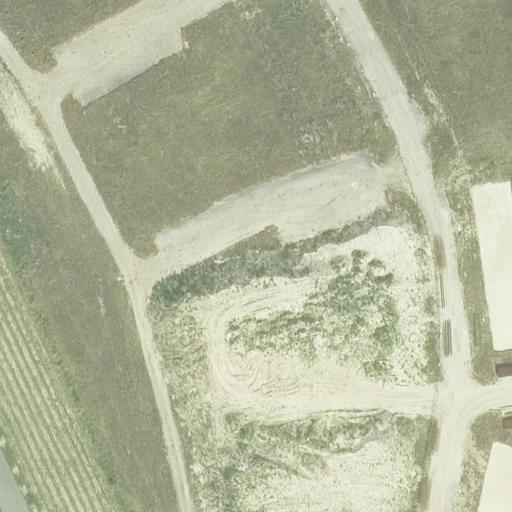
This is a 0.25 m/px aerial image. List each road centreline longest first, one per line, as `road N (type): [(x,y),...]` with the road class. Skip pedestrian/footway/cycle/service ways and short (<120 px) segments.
road 1 (residential): [(341,0),(403,114),(443,253),(452,401),(434,511)]
road 2 (residential): [(0,42),(42,98),(132,281),(187,511)]
